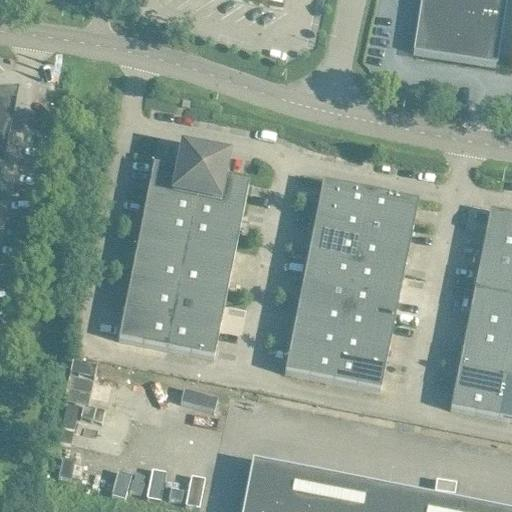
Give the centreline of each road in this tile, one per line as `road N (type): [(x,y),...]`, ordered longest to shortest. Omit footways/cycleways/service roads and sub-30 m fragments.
road 1 (residential): [(250,383),(93,352),(79,329),(122,123)]
road 2 (residential): [(410,414),(456,191)]
road 3 (residential): [(290,164),(250,383)]
road 4 (residential): [(136,56),(324,112)]
road 5 (unknown): [(35,36),(0,224)]
road 6 (residential): [(122,123),(264,149),(290,164)]
road 7 (residential): [(290,164),(456,191)]
road 8 (residential): [(410,414),(250,383)]
road 9 (residential): [(324,112),(464,142)]
